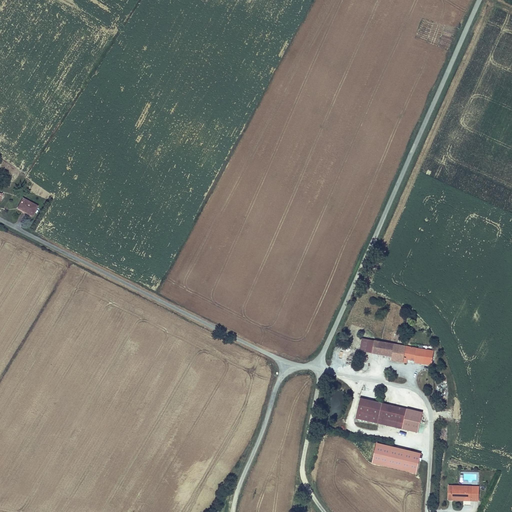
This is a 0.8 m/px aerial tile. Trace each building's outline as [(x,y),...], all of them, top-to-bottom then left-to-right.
[(33,217),(39,206),(23,198),(17,209),(33,217)] [(359,351),(371,353),(374,341),(361,338),(359,351)] [(371,353),(391,356),(394,344),(374,341),(371,353)] [(433,351),(394,344),(391,356),(391,360),(403,362),(403,359),(406,359),(414,360),(414,362),(431,365),(433,351)] [(355,419),(377,424),(379,418),(382,404),(359,399),(355,419)] [(403,424),(402,430),(417,433),(422,413),(382,404),(379,418),(403,424)] [(402,430),(403,424),(379,418),(377,424),(402,430)] [(417,473),(421,452),(377,442),(372,463),(417,473)] [(469,501),(469,494),(477,494),(477,487),(448,485),(447,499),(469,501)]
